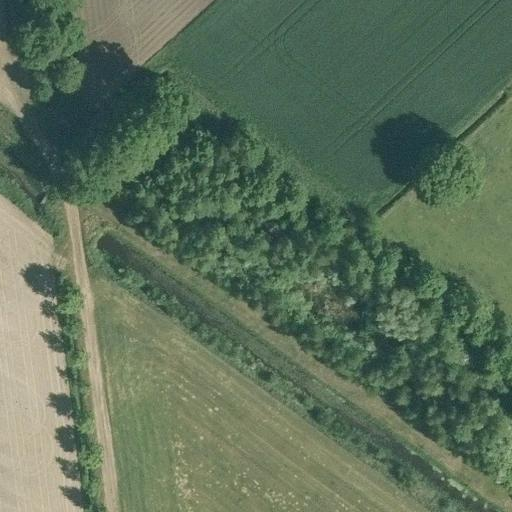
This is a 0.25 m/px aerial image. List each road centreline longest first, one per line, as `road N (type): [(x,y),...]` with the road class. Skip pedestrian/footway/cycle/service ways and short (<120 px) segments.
road 1 (track): [(0,123),(106,221),(511,510)]
road 2 (track): [(36,0),(101,511)]
